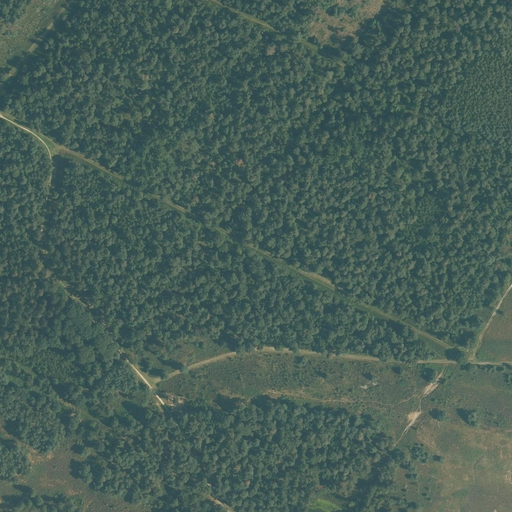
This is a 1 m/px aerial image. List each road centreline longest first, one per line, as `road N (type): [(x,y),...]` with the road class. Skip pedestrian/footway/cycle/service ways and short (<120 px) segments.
road 1 (track): [(448,361),(254,349),(146,383)]
road 2 (track): [(405,0),(219,225)]
road 3 (track): [(219,225),(455,349),(448,361)]
road 4 (track): [(120,352),(49,260),(43,237),(53,142)]
road 5 (unknown): [(414,0),(364,58),(249,0)]
road 6 (track): [(53,142),(219,225)]
road 7 (track): [(352,65),(222,0)]
road 8 (track): [(146,383),(180,427),(217,502)]
